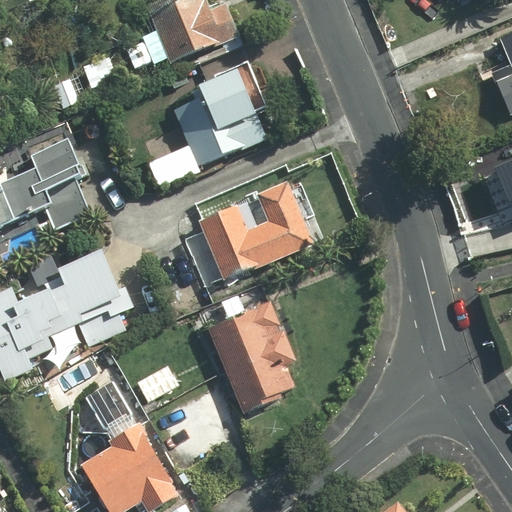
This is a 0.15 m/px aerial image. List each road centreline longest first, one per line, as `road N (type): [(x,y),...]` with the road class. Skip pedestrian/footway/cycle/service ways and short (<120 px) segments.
road 1 (residential): [(323,0),(400,182),(455,374)]
road 2 (unknown): [(111,285),(104,236),(117,212),(374,121)]
road 3 (residential): [(288,511),(455,374)]
